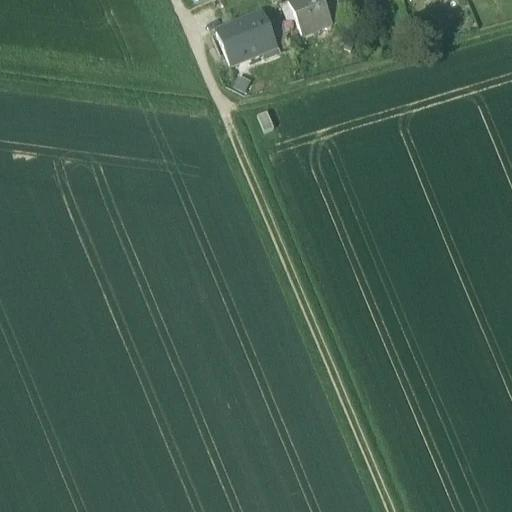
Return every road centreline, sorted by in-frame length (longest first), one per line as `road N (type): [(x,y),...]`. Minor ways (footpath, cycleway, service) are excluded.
road 1 (track): [(216,93),(390,511)]
road 2 (track): [(218,100),(511,21)]
road 3 (track): [(0,65),(216,93)]
